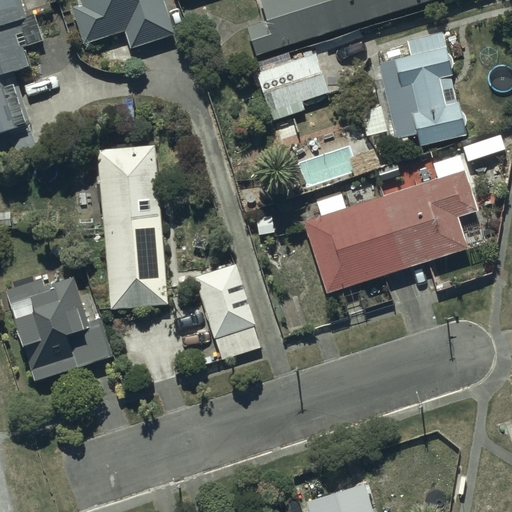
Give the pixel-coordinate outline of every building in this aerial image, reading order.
[(24,0),(0,0),(0,165),(43,152),(18,77),(34,72),(27,52),(48,46),(38,15),(30,17),(24,0)] [(80,0),(83,7),(75,10),(88,48),(128,34),(134,53),(179,38),(165,0),(80,0)] [(419,0),(261,0),(267,17),(248,23),(257,52),(419,0)] [(444,28),(442,28),(408,36),(411,50),(372,58),(389,134),(416,129),(419,142),(466,131),(459,98),(457,99),(446,48),(449,48),(444,28)] [(315,51),(256,71),(271,118),(305,107),(303,99),(328,91),(315,51)] [(152,145),(93,150),(107,310),(166,305),(152,145)] [(474,170),(470,156),(436,166),(439,175),(346,203),(342,190),(316,198),(321,214),(303,219),(325,290),(466,244),(457,214),(476,208),(465,173),(474,170)] [(238,260),(193,274),(212,335),(214,334),(221,356),(260,344),(253,322),(256,321),(238,260)] [(19,348),(30,382),(113,356),(101,318),(84,323),(70,278),(48,285),(45,277),(1,291),(10,320),(6,321),(15,349),(19,348)] [(369,511),(360,484),(302,504),(304,511),(369,511)]
